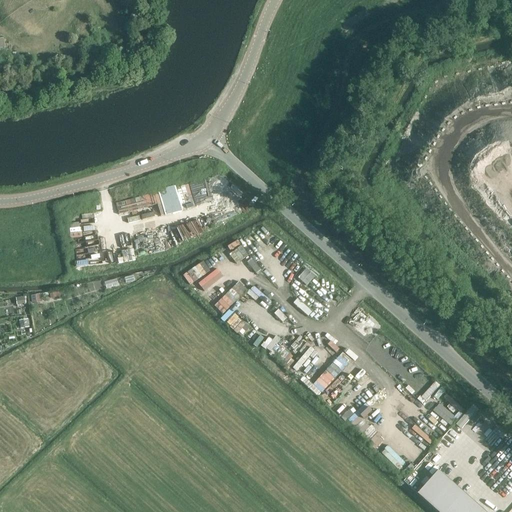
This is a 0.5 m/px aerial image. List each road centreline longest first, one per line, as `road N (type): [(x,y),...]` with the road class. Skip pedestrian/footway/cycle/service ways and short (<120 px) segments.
road 1 (tertiary): [(511,410),(204,138)]
road 2 (tertiary): [(0,202),(134,170),(204,138)]
road 3 (track): [(131,373),(0,501)]
road 4 (tertiary): [(204,138),(252,68),(278,0)]
road 5 (unknown): [(335,319),(378,372),(388,418),(410,444)]
road 6 (unknown): [(107,178),(116,214),(128,225),(196,213)]
